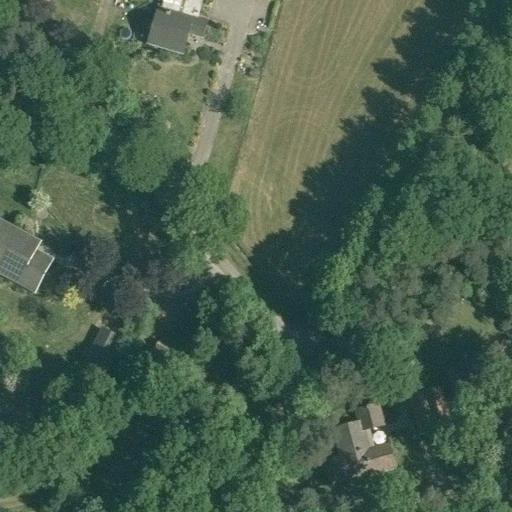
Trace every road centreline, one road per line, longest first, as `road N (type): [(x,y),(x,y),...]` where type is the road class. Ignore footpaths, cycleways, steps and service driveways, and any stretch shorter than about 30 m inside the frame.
road 1 (unclassified): [(314,365),(0,7)]
road 2 (unclassified): [(314,365),(511,13)]
road 3 (track): [(174,293),(75,471),(57,493),(0,507)]
road 4 (unclassified): [(229,511),(314,365)]
